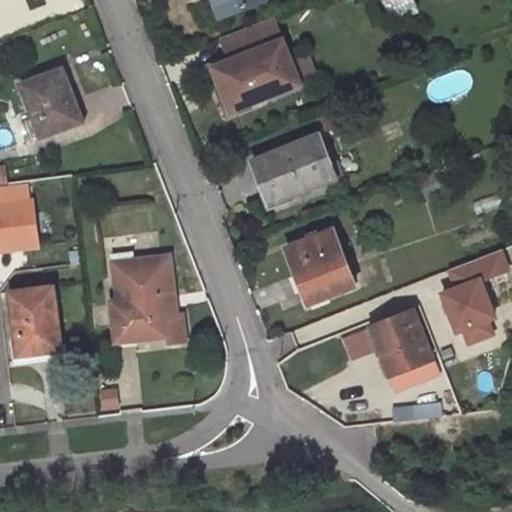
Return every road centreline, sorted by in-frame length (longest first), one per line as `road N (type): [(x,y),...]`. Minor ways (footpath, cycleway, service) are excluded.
road 1 (residential): [(252,413),(255,364),(111,0)]
road 2 (residential): [(0,477),(193,453),(252,413)]
road 3 (unclassified): [(252,413),(321,447),(408,511)]
